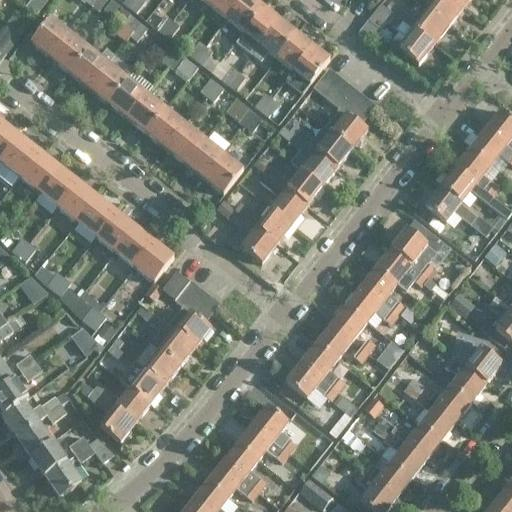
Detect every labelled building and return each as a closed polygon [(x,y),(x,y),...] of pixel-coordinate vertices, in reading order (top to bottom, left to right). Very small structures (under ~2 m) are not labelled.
[(92,9),(99,0),(87,0),(85,4),(92,9)] [(106,0),(99,0),(92,9),(99,14),(109,2),(106,0)] [(129,11),(137,0),(126,0),(122,6),(129,11)] [(140,0),(137,0),(129,11),(136,16),(145,4),(140,0)] [(197,0),(210,10),(217,0),(197,0)] [(217,0),(210,10),(226,23),(244,0),(217,0)] [(248,0),(244,0),(226,23),(243,36),(263,11),(248,0)] [(448,0),(432,0),(436,3),(428,14),(448,30),(463,11),(448,0)] [(472,0),(448,0),(463,11),(472,0)] [(433,49),(391,16),(380,7),(367,24),(379,33),(386,24),(407,41),(397,52),(418,69),(433,49)] [(391,16),(433,49),(448,30),(428,14),(418,26),(397,9),(391,16)] [(263,11),(243,36),(256,46),(250,53),(254,56),(279,24),(263,11)] [(6,26),(16,34),(24,24),(14,16),(6,26)] [(129,41),(130,39),(140,26),(130,18),(119,32),(129,41)] [(162,37),(172,24),(165,19),(155,32),(162,37)] [(50,62),(70,37),(50,21),(48,24),(43,20),(27,40),(32,44),(30,46),(50,62)] [(172,24),(162,37),(169,43),(179,30),(172,24)] [(276,62),(295,37),(279,24),(254,56),(258,59),(264,52),(276,62)] [(0,53),(0,54),(16,34),(6,26),(0,33),(0,53)] [(130,39),(137,45),(147,32),(140,26),(130,39)] [(69,77),(89,52),(70,37),(50,62),(69,77)] [(295,37),(276,62),(293,75),(312,50),(295,37)] [(195,63),(205,50),(198,45),(188,58),(195,63)] [(205,50),(195,63),(202,68),(212,56),(205,50)] [(312,50),(293,75),(286,84),(302,97),(329,63),(312,50)] [(168,70),(178,57),(171,51),(161,64),(168,70)] [(89,52),(69,77),(88,92),(114,60),(114,59),(106,52),(99,60),(89,52)] [(178,57),(168,70),(175,75),(185,62),(178,57)] [(114,60),(88,92),(108,107),(127,82),(133,75),(114,60)] [(212,77),(221,84),(231,71),(222,64),(212,77)] [(228,89),(238,76),(231,71),(221,84),(228,89)] [(323,99),(339,80),(340,78),(331,71),(314,92),(323,99)] [(238,76),(228,89),(235,95),(245,82),(238,76)] [(333,106),(348,87),(349,85),(340,78),(339,80),(323,99),(325,101),(333,106)] [(146,97),(127,82),(108,107),(127,122),(146,97)] [(207,99),(217,87),(210,82),(200,94),(207,99)] [(342,113),(357,94),(358,93),(349,85),(348,87),(333,106),(342,113)] [(217,87),(207,99),(214,105),(224,92),(217,87)] [(351,120),(366,101),(367,100),(358,93),(357,94),(342,113),(347,117),(351,120)] [(146,97),(127,122),(146,137),(166,112),(146,97)] [(261,116),(271,103),(264,97),(254,110),(261,116)] [(361,127),(368,118),(377,107),(367,100),(366,101),(351,120),(361,127)] [(333,106),(325,101),(318,109),(330,119),(330,118),(340,126),(332,136),(352,153),(368,133),(361,127),(351,120),(347,117),(342,113),(333,106)] [(271,103),(261,116),(268,121),(278,108),(271,103)] [(185,127),(166,112),(146,137),(165,152),(185,127)] [(245,130),(255,117),(249,112),(239,125),(245,130)] [(511,155),(511,123),(501,115),(485,134),(506,150),(511,155)] [(255,117),(245,130),(252,136),(262,123),(255,117)] [(0,164),(19,140),(0,125),(0,124),(0,164)] [(185,127),(165,152),(184,167),(204,142),(185,127)] [(296,138),(338,171),(352,153),(332,136),(324,130),(315,141),(302,131),(296,138)] [(485,134),(470,153),(491,169),(506,150),(485,134)] [(323,190),(338,171),(296,138),(290,145),(311,162),(302,174),(323,190)] [(19,140),(0,164),(0,165),(19,180),(39,155),(19,140)] [(223,157),(204,142),(184,167),(203,183),(223,157)] [(498,192),(490,186),(498,175),(491,169),(470,153),(456,172),(492,201),(498,192)] [(39,155),(19,180),(38,195),(58,170),(39,155)] [(223,157),(203,183),(223,198),(243,173),(223,157)] [(254,167),(266,176),(269,172),(257,163),(254,167)] [(272,169),(269,172),(266,176),(308,209),(323,190),(302,174),(294,184),(280,172),(279,174),(272,169)] [(77,185),(58,170),(38,195),(57,210),(77,185)] [(491,202),(492,201),(456,172),(441,191),(461,207),(470,196),(492,213),(497,206),(491,202)] [(308,209),(266,176),(260,183),(282,200),(272,212),(293,228),(308,209)] [(96,200),(77,185),(57,210),(76,225),(96,200)] [(494,233),(461,207),(441,191),(425,211),(446,227),(453,217),(469,229),(470,228),(479,234),(488,241),(494,233)] [(115,215),(96,200),(76,225),(95,240),(115,215)] [(236,214),(248,223),(253,216),(242,207),(236,214)] [(293,228),(272,212),(257,231),(278,247),(293,228)] [(230,221),(242,230),(228,247),(239,256),(242,250),(263,267),(278,247),(257,231),(248,223),(236,214),(230,221)] [(115,215),(95,240),(114,255),(134,230),(115,215)] [(134,230),(114,255),(134,271),(154,245),(134,230)] [(407,234),(392,253),(412,270),(419,275),(428,282),(435,273),(428,267),(436,257),(407,234)] [(20,260),(30,248),(23,242),(13,255),(20,260)] [(173,261),(154,245),(134,271),(153,286),(173,261)] [(30,248),(20,260),(27,266),(36,253),(30,248)] [(412,270),(392,253),(377,272),(397,289),(412,270)] [(0,254),(0,272),(10,264),(0,254)] [(36,277),(42,269),(43,268),(34,261),(27,270),(36,277)] [(55,279),(42,269),(36,277),(35,278),(47,290),(55,279)] [(398,320),(405,311),(389,298),(397,289),(377,272),(362,291),(398,320)] [(421,290),(427,282),(419,275),(413,284),(421,290)] [(190,286),(177,276),(163,294),(176,304),(190,286)] [(54,295),(64,282),(57,277),(55,279),(47,290),(54,295)] [(64,282),(54,295),(61,301),(67,292),(71,288),(64,282)] [(30,283),(18,291),(33,310),(47,300),(30,283)] [(185,311),(200,292),(191,285),(190,286),(176,304),(185,311)] [(155,304),(163,294),(154,287),(146,297),(155,304)] [(390,329),(398,320),(362,291),(347,310),(367,326),(375,317),(390,329)] [(70,314),(79,302),(67,292),(61,301),(59,303),(70,314)] [(194,318),(209,299),(200,292),(185,311),(194,318)] [(503,294),(496,302),(505,309),(511,300),(503,294)] [(79,302),(70,314),(82,325),(92,313),(99,318),(103,311),(84,296),(79,302)] [(466,319),(473,309),(458,297),(450,307),(466,319)] [(209,299),(194,318),(204,326),(219,307),(209,299)] [(511,314),(496,302),(488,311),(504,324),(496,334),(511,346),(511,314)] [(119,328),(135,313),(125,304),(110,319),(119,328)] [(367,326),(347,310),(332,329),(352,345),(367,326)] [(190,315),(185,311),(171,329),(176,334),(175,334),(196,351),(211,331),(204,326),(194,318),(190,315)] [(99,318),(92,313),(82,325),(89,331),(99,318)] [(181,370),(196,351),(175,334),(176,334),(171,329),(150,315),(145,322),(170,342),(160,353),(181,370)] [(99,318),(89,331),(96,336),(105,323),(99,318)] [(98,337),(108,345),(119,331),(109,323),(98,337)] [(7,326),(0,331),(0,345),(14,335),(7,326)] [(352,345),(332,329),(317,348),(337,364),(352,345)] [(150,366),(128,349),(126,347),(128,345),(120,338),(113,347),(123,355),(166,389),(181,370),(160,353),(150,366)] [(360,351),(368,358),(375,349),(366,342),(360,351)] [(418,345),(408,357),(416,364),(426,351),(418,345)] [(338,395),(345,387),(329,375),(337,364),(317,348),(302,367),(323,383),(338,395)] [(451,360),(486,388),(501,369),(481,353),(474,362),(459,350),(451,360)] [(361,367),(368,358),(360,351),(352,360),(361,367)] [(130,392),(151,408),(166,389),(123,355),(117,363),(139,380),(130,392)] [(22,376),(36,366),(30,358),(17,368),(22,376)] [(471,407),(486,388),(451,360),(444,369),(459,381),(451,391),(471,407)] [(0,391),(14,382),(0,362),(0,391)] [(36,366),(22,376),(29,385),(43,375),(36,366)] [(338,395),(323,383),(302,367),(287,387),(307,403),(315,393),(330,406),(338,395)] [(2,420),(24,405),(27,402),(14,382),(0,391),(0,409),(5,417),(2,419),(2,420)] [(408,389),(429,405),(436,396),(427,389),(425,392),(413,382),(408,389)] [(93,393),(136,427),(151,408),(130,392),(121,404),(99,386),(93,393)] [(136,427),(93,393),(86,388),(80,395),(109,418),(100,430),(120,446),(136,427)] [(429,406),(429,405),(408,389),(403,395),(424,412),(429,406)] [(435,411),(455,427),(471,407),(451,391),(435,411)] [(328,434),(335,440),(336,440),(357,413),(338,398),(332,407),(343,415),(328,434)] [(24,405),(2,420),(16,440),(61,408),(54,399),(41,409),(40,407),(34,411),(31,414),(24,405)] [(61,408),(16,440),(30,460),(52,444),(39,426),(48,419),(53,426),(67,416),(61,408)] [(397,429),(370,408),(364,416),(391,437),(425,464),(440,445),(420,429),(412,440),(397,428),(397,429)] [(285,446),(278,440),(288,426),(268,410),(253,430),(280,452),(288,458),(296,449),(288,443),(285,446)] [(440,445),(455,427),(435,411),(420,429),(440,445)] [(288,458),(280,452),(253,430),(238,449),(258,465),(266,455),(281,467),(288,458)] [(410,483),(425,464),(391,437),(384,446),(398,457),(390,467),(410,483)] [(76,459),(90,449),(84,441),(70,451),(76,459)] [(90,449),(76,459),(82,467),(96,457),(104,468),(116,459),(98,443),(90,449)] [(66,464),(52,444),(30,460),(44,480),(66,464)] [(258,496),(266,487),(250,475),(258,465),(238,449),(223,468),(243,484),(258,496)] [(81,485),(66,464),(44,480),(59,501),(81,485)] [(382,477),(376,472),(367,466),(360,475),(369,481),(395,502),(410,483),(390,467),(382,477)] [(258,496),(243,484),(223,468),(208,487),(228,503),(236,493),(251,505),(258,496)] [(387,511),(395,502),(369,481),(360,475),(353,484),(368,495),(359,506),(366,511),(387,511)] [(308,484),(299,494),(321,511),(330,502),(308,484)] [(220,511),(228,503),(208,487),(193,506),(200,511),(220,511)] [(511,511),(511,490),(509,488),(494,507),(500,511),(511,511)]
